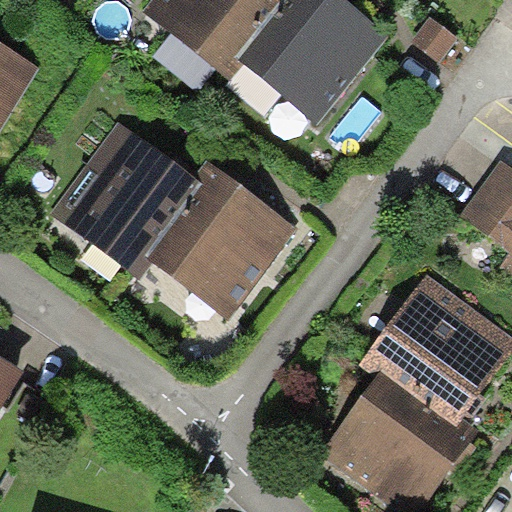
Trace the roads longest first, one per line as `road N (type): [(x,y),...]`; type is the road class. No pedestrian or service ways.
road 1 (residential): [(511,54),(503,45),(200,435)]
road 2 (residential): [(0,296),(200,435)]
